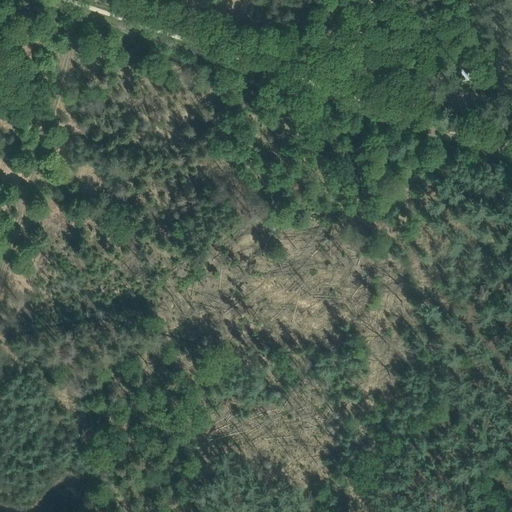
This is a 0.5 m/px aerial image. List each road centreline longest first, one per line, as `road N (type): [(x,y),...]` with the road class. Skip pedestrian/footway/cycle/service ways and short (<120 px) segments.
road 1 (track): [(36,0),(457,139)]
road 2 (track): [(84,4),(0,286)]
